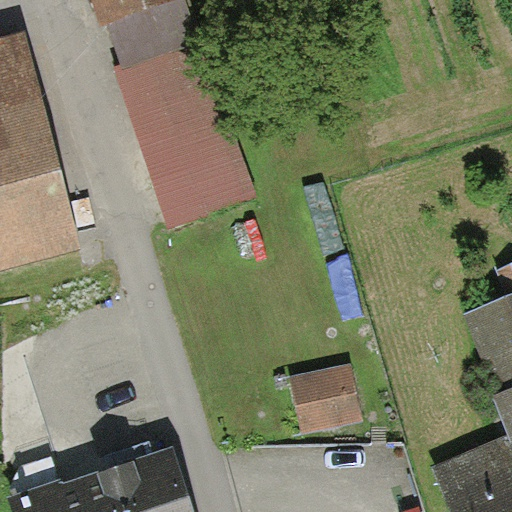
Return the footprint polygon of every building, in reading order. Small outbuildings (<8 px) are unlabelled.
[(93,0),(97,10),(125,0),(93,0)] [(249,189),(183,0),(125,0),(97,10),(170,217),(249,189)] [(0,246),(67,226),(8,24),(0,26),(0,246)] [(511,286),(474,301),(511,399),(511,434),(444,460),(459,501),(511,481),(511,286)] [(338,354),(274,368),(286,424),(350,410),(338,354)] [(42,441),(5,454),(10,493),(16,511),(178,511),(156,448),(56,482),(42,441)] [(511,511),(511,481),(459,501),(463,511),(511,511)]
